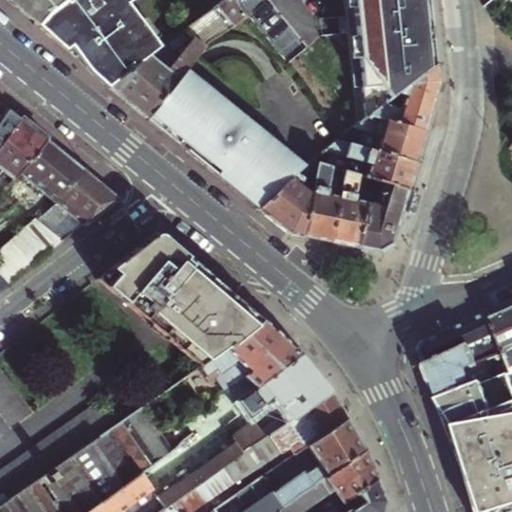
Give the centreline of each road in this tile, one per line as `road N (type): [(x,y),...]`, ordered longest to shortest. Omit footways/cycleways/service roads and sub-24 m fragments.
road 1 (tertiary): [(0,43),(178,190)]
road 2 (tertiary): [(178,190),(348,339)]
road 3 (residential): [(0,326),(178,190)]
road 4 (tertiary): [(348,339),(397,419),(430,511)]
road 5 (residential): [(348,339),(511,272)]
